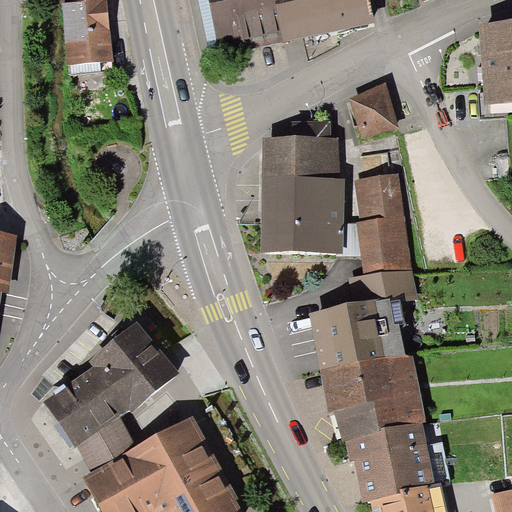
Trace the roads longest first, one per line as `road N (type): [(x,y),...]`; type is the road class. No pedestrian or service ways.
road 1 (primary): [(195,206),(237,338),(321,511)]
road 2 (residential): [(9,0),(15,179),(23,215),(65,302)]
road 3 (residential): [(179,142),(267,110),(404,37)]
road 4 (residential): [(404,37),(461,177),(511,243)]
road 5 (unclassified): [(65,302),(137,239),(195,206)]
road 6 (primary): [(149,0),(179,142)]
